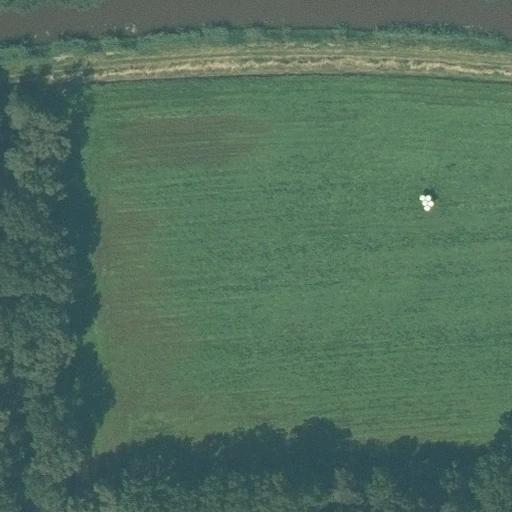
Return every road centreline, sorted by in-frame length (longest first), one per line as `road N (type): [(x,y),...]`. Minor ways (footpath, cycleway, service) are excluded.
road 1 (track): [(0,80),(262,54),(511,67)]
road 2 (track): [(117,511),(511,480)]
